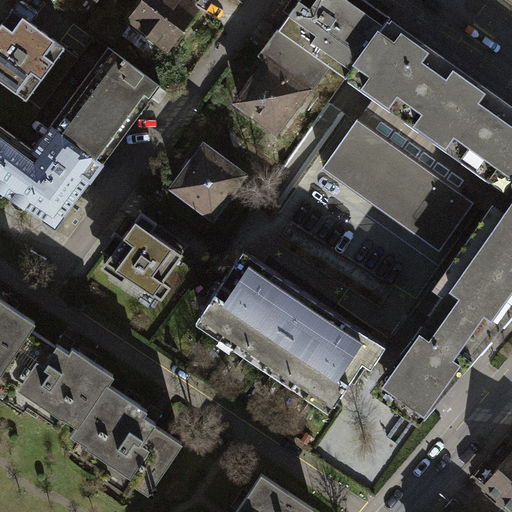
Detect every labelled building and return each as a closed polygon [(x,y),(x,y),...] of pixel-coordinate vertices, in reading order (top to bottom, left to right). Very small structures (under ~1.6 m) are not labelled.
[(165,0),(134,0),(131,8),(148,15),(142,29),(174,44),(189,11),(165,0)] [(342,77),(386,17),(363,0),(297,0),(260,52),(270,59),(307,86),(312,90),(328,67),(342,77)] [(61,46),(13,9),(0,26),(0,78),(26,97),(61,46)] [(511,106),(399,26),(386,17),(342,77),(356,87),(371,97),(320,168),(434,248),(467,202),(478,209),(493,219),(410,336),(401,347),(374,379),(419,415),(448,381),(511,307),(511,106)] [(52,124),(104,162),(161,86),(109,47),(52,124)] [(307,86),(270,59),(240,101),(277,128),(307,86)] [(0,190),(56,228),(104,162),(52,124),(33,149),(0,124),(0,190)] [(242,175),(204,147),(174,186),(212,214),(242,175)] [(157,220),(139,209),(122,235),(113,230),(101,248),(110,254),(105,261),(161,297),(169,284),(163,279),(181,251),(150,231),(157,220)] [(381,344),(238,249),(195,313),(330,403),(358,361),(366,366),(373,356),(381,344)] [(0,370),(31,328),(35,322),(0,297),(0,370)] [(77,424),(108,382),(113,375),(72,346),(67,354),(31,328),(0,370),(0,380),(28,400),(24,407),(36,416),(46,402),(77,424)] [(108,382),(77,424),(70,433),(103,455),(94,467),(107,477),(113,468),(148,493),(184,442),(145,414),(147,410),(108,382)] [(511,447),(479,483),(511,511),(511,447)] [(306,511),(308,510),(261,479),(239,511),(306,511)]
